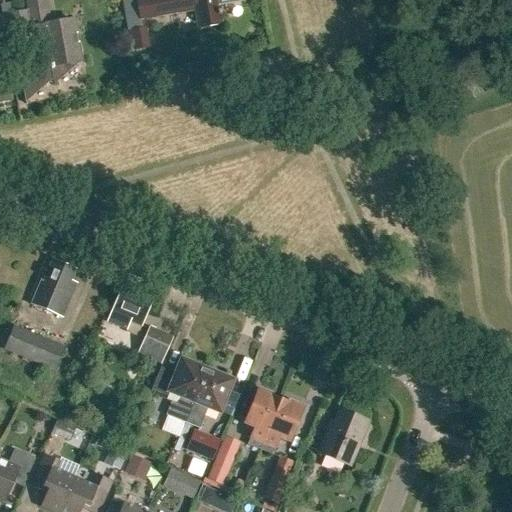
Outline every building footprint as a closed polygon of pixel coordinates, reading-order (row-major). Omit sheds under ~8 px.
[(26,0),(28,11),(9,15),(14,44),(28,42),(31,56),(17,59),(21,84),(51,79),(52,86),(79,62),(72,20),(48,24),(43,0),(26,0)] [(135,0),(139,19),(194,10),(197,29),(221,24),(216,0),(135,0)] [(134,49),(147,47),(143,27),(131,30),(134,49)] [(0,57),(0,74),(10,73),(7,56),(0,57)] [(71,281),(75,271),(51,261),(43,282),(40,281),(30,305),(63,318),(77,284),(71,281)] [(151,300),(122,288),(108,323),(126,330),(129,322),(140,327),(151,300)] [(20,357),(16,365),(51,379),(64,347),(12,325),(2,350),(20,357)] [(137,355),(160,364),(171,339),(148,329),(137,355)] [(179,433),(183,423),(205,371),(180,361),(174,376),(160,369),(151,392),(167,398),(169,393),(179,398),(176,405),(170,402),(165,415),(166,416),(162,426),(179,433)] [(205,371),(183,423),(200,430),(204,418),(203,417),(206,407),(219,413),(231,382),(205,371)] [(248,446),(259,450),(280,401),(258,393),(246,424),(259,429),(257,433),(254,431),(248,446)] [(259,450),(272,455),(277,441),(274,440),(276,435),(290,441),(302,410),(280,401),(259,450)] [(319,454),(349,466),(367,421),(340,410),(332,430),(329,429),(319,454)] [(50,434),(69,443),(75,430),(56,422),(50,434)] [(218,441),(193,431),(185,449),(210,460),(218,441)] [(206,477),(222,483),(239,441),(223,435),(206,477)] [(103,466),(118,472),(126,454),(111,448),(103,466)] [(0,501),(2,502),(13,479),(22,483),(33,460),(12,451),(6,464),(0,461),(0,501)] [(39,508),(48,511),(57,511),(73,479),(54,470),(60,458),(45,451),(39,463),(29,486),(45,493),(39,508)] [(292,461),(278,455),(262,496),(276,501),(292,461)] [(123,475),(143,483),(151,465),(131,457),(123,475)] [(73,478),(58,511),(78,511),(80,509),(86,511),(97,511),(106,493),(111,482),(96,475),(91,487),(73,478)] [(191,499),(198,484),(183,478),(177,492),(191,499)] [(237,481),(233,492),(222,488),(220,491),(240,499),(246,485),(237,481)] [(233,511),(238,500),(207,487),(200,501),(225,511),(233,511)] [(140,511),(112,499),(106,511),(140,511)] [(283,511),(308,511),(287,503),(283,511)]
